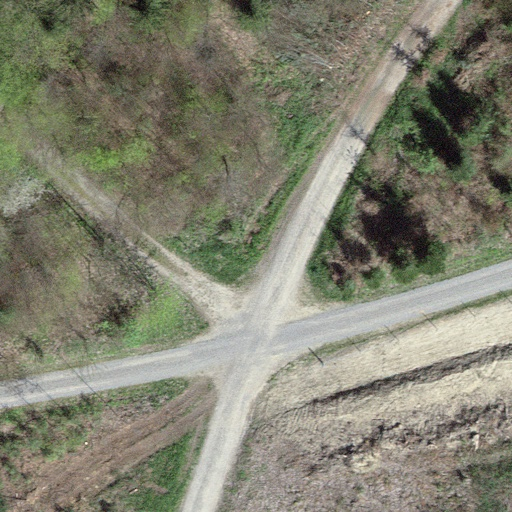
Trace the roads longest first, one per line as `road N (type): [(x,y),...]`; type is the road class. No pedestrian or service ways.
road 1 (track): [(197,511),(305,230),(342,155),(440,0)]
road 2 (track): [(511,273),(256,344),(0,393)]
road 3 (track): [(0,110),(256,344)]
